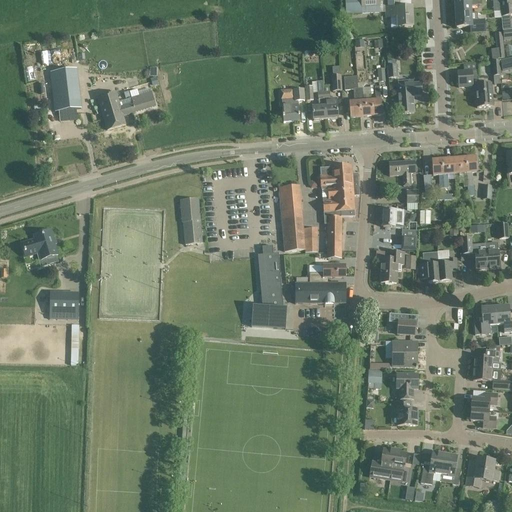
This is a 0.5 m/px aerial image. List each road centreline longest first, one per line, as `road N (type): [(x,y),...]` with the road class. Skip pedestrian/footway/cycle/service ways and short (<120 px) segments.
road 1 (tertiary): [(0,212),(173,162),(369,141)]
road 2 (residential): [(432,303),(357,296),(369,141)]
road 3 (residential): [(457,438),(458,370),(431,357),(432,303)]
road 4 (residential): [(443,136),(436,0)]
